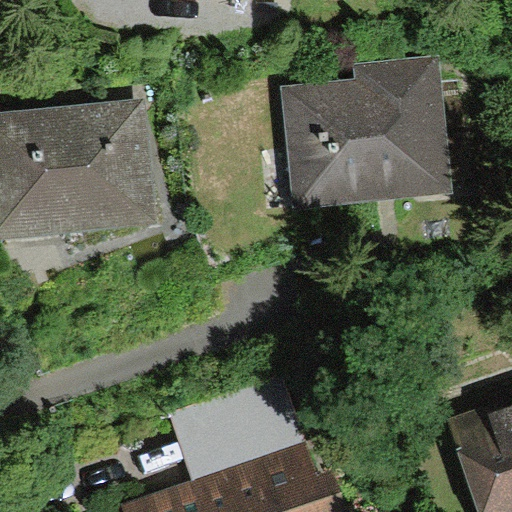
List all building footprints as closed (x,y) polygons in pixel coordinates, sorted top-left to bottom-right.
[(356,83),(282,90),(295,218),(387,209),(453,202),(439,60),(355,69),(356,83)] [(58,111),(0,117),(0,243),(158,228),(145,102),(58,111)] [(170,415),(194,485),(306,447),(282,377),(170,415)] [(511,511),(511,400),(450,423),(461,455),(457,457),(476,511),(511,511)] [(318,485),(306,447),(194,485),(122,508),(122,511),(339,511),(329,481),(318,485)]
